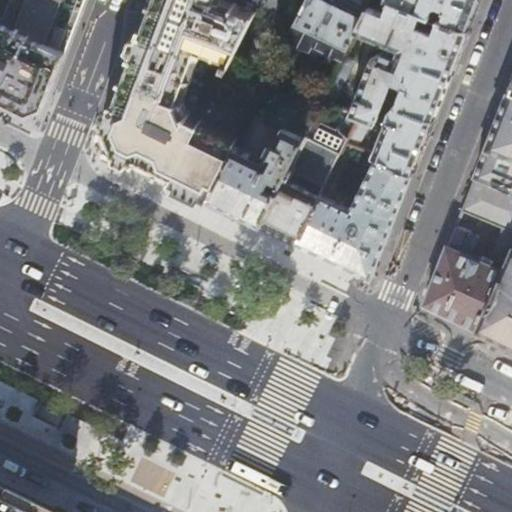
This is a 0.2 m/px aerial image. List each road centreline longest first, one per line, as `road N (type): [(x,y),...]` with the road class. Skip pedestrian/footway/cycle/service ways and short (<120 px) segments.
road 1 (primary): [(349,420),(16,257)]
road 2 (primary): [(0,328),(322,484)]
road 3 (residential): [(385,325),(511,2)]
road 4 (primary): [(511,501),(349,420)]
road 5 (residential): [(120,0),(56,161)]
road 6 (residential): [(0,446),(133,511)]
road 7 (residential): [(511,394),(385,325)]
